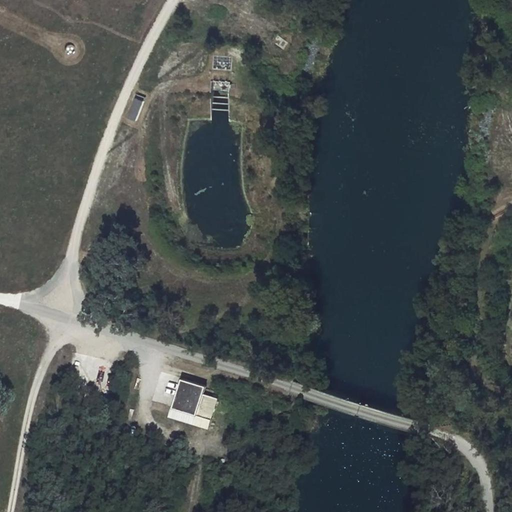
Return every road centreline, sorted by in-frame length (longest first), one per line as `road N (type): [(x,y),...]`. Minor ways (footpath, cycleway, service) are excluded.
road 1 (track): [(183,0),(112,119),(35,384),(10,511)]
road 2 (unclassified): [(54,315),(451,435),(475,460),(487,511)]
